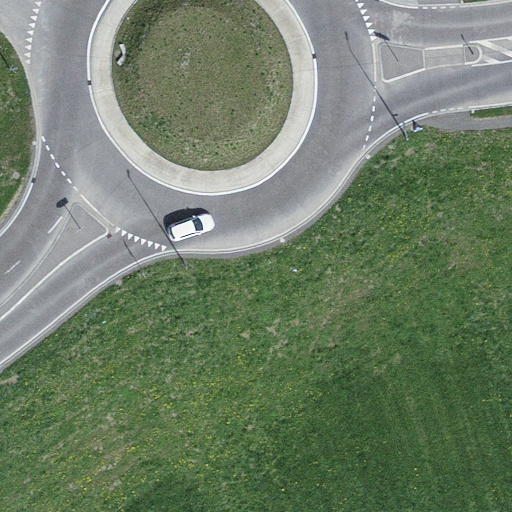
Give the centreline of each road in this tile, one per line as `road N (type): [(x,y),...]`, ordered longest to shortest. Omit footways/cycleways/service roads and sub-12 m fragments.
road 1 (primary): [(118,189),(168,217),(214,224),(259,215),(298,191),(327,156),(345,115),(346,64)]
road 2 (primary): [(68,2),(58,51),(64,98),(80,139),(118,189)]
road 3 (primary): [(0,314),(118,189)]
road 4 (secondary): [(511,51),(346,64)]
